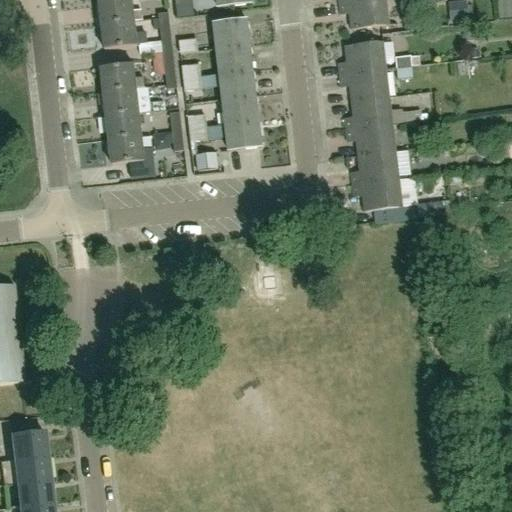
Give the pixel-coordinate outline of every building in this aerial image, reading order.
[(133,12),(131,0),(119,0),(98,2),(101,26),(134,22),(134,23),(143,22),(141,11),(133,12)] [(166,0),(139,0),(141,11),(168,7),(166,0)] [(249,0),(215,0),(217,9),(250,5),(249,0)] [(386,0),(377,0),(340,5),(341,17),(349,16),(351,32),(390,27),(386,0)] [(473,12),(460,12),(459,24),(473,25),(473,12)] [(135,35),(134,23),(134,22),(101,26),(104,50),(137,47),(137,46),(142,45),(143,56),(162,53),(173,52),(169,14),(158,15),(161,43),(148,44),(147,33),(135,35)] [(217,51),(250,47),(247,22),(214,25),(217,51)] [(197,41),(179,43),(181,56),(198,54),(197,41)] [(340,77),(387,72),(383,44),(345,48),(347,65),(339,66),(340,77)] [(250,47),(217,51),(220,76),(253,73),(250,47)] [(173,52),(162,53),(167,92),(178,90),(173,52)] [(412,68),(412,67),(420,66),(419,58),(411,59),(411,58),(395,59),(396,69),(412,68)] [(103,95),(136,91),(144,90),(144,79),(135,80),(133,66),(100,70),(103,95)] [(185,94),(202,91),(199,66),(182,68),(185,94)] [(398,81),(414,80),(412,68),(396,70),(398,81)] [(387,72),(340,77),(342,90),(350,89),(351,104),(390,99),(387,72)] [(253,73),(220,76),(223,101),(256,98),(253,73)] [(138,104),(136,91),(103,95),(106,118),(139,114),(147,113),(146,103),(138,104)] [(256,98),(223,101),(226,127),(259,123),(256,98)] [(390,99),(351,104),(353,120),(345,121),(346,132),(393,127),(390,99)] [(405,124),(422,122),(421,112),(403,114),(405,124)] [(142,138),(139,114),(106,118),(109,142),(142,138)] [(174,154),(185,153),(181,114),(169,115),(174,154)] [(191,144),(208,142),(205,116),(187,118),(191,144)] [(259,123),(226,127),(229,152),(262,149),(259,123)] [(416,136),(428,135),(427,126),(415,127),(416,136)] [(393,127),(346,132),(348,144),(356,143),(358,159),(396,154),(393,127)] [(143,151),(142,138),(109,142),(112,166),(145,163),(153,162),(152,150),(143,151)] [(409,168),(409,150),(398,151),(399,169),(409,168)] [(250,152),(230,154),(232,165),(251,163),(250,152)] [(396,154),(358,159),(359,174),(352,175),(353,187),(399,181),(396,154)] [(362,198),(364,214),(351,216),(352,224),(374,221),(373,213),(403,209),(399,181),(353,187),(354,199),(362,198)] [(419,220),(444,217),(443,204),(417,207),(419,220)] [(0,387),(25,384),(14,287),(0,288),(0,387)] [(14,461),(46,457),(43,433),(11,436),(14,461)] [(46,457),(14,461),(17,485),(49,481),(46,457)] [(11,462),(0,462),(0,478),(11,478),(11,462)] [(20,509),(52,505),(49,481),(17,485),(20,509)]
